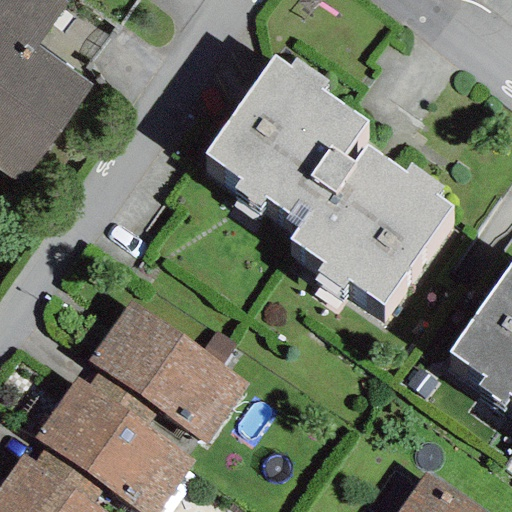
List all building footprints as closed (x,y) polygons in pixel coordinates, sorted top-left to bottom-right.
[(64,0),(0,0),(0,19),(37,45),(68,2),(64,0)] [(0,173),(19,187),(93,85),(37,45),(0,19),(0,173)] [(288,67),(272,56),(203,155),(238,180),(231,190),(258,209),(265,199),(287,214),(284,218),(297,227),(289,239),(322,262),(315,272),(341,289),(346,282),(380,305),(450,205),(435,195),(441,186),(409,163),(403,172),(364,145),(352,163),(341,155),(366,120),(321,89),(327,81),(294,59),(288,67)] [(511,259),(447,353),(482,377),(475,387),(502,406),(509,396),(511,398),(511,259)] [(129,301),(86,361),(98,369),(157,411),(206,446),(249,386),(129,301)] [(157,411),(98,369),(86,385),(145,426),(157,411)] [(75,377),(32,438),(44,446),(103,488),(137,511),(157,511),(194,461),(145,426),(86,385),(75,377)] [(103,488),(44,446),(32,463),(91,505),(103,488)] [(21,455),(0,484),(0,511),(101,511),(91,505),(32,463),(21,455)] [(480,511),(425,472),(395,511),(480,511)]
